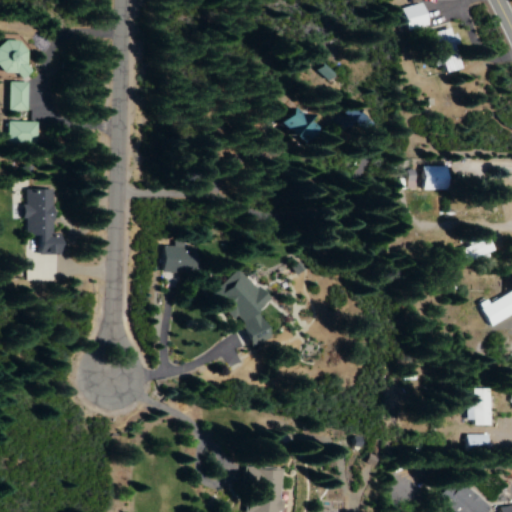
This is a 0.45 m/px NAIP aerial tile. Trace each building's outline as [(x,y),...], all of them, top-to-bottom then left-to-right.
[(424,25),(418,3),(395,9),(401,31),(424,25)] [(429,32),(433,47),(426,49),(431,67),(438,65),(441,74),(458,69),(452,45),(453,45),(448,27),(429,32)] [(21,43),(0,42),(0,74),(20,75),(21,43)] [(310,70),(322,81),(329,73),(317,62),(310,70)] [(2,111),(22,111),(23,83),(3,82),(2,111)] [(339,121),(362,136),(370,123),(339,104),(334,113),(341,117),(339,121)] [(33,143),(33,122),(2,121),(2,142),(33,143)] [(417,189),(443,190),(444,167),(417,166),(417,189)] [(55,280),(53,235),(48,235),(46,189),(20,190),(21,206),(18,206),(19,237),(30,236),(31,266),(24,266),(24,281),(55,280)] [(490,251),(482,234),(463,242),(464,246),(454,250),(461,264),(490,251)] [(156,272),(189,272),(190,248),(179,247),(179,245),(157,244),(156,272)] [(206,294),(235,327),(231,330),(248,348),(266,332),(249,313),(263,301),(234,269),(206,294)] [(485,303),(482,299),(471,304),(483,327),(511,311),(511,293),(510,290),(485,303)] [(463,426),(486,426),(485,389),(467,389),(467,406),(463,406),(463,426)] [(484,435),(461,435),(460,448),(483,449),(484,435)] [(242,511),(275,511),(280,470),(241,466),(239,486),(245,486),(242,511)] [(481,511),(484,509),(458,483),(450,491),(444,485),(432,497),(446,511),(481,511)]
